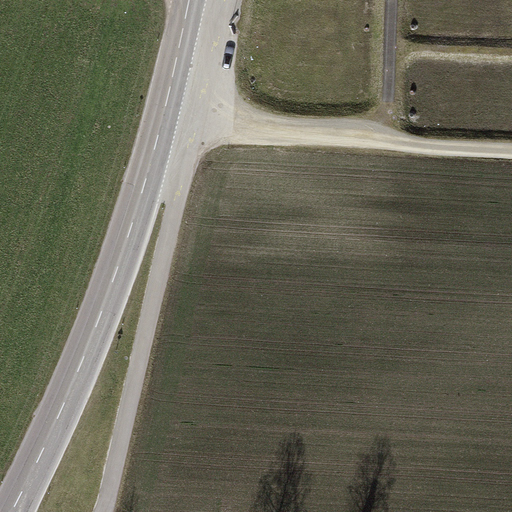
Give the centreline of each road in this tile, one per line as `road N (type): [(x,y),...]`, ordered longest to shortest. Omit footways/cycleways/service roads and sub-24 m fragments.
road 1 (tertiary): [(12,511),(119,271),(193,0)]
road 2 (track): [(511,151),(165,113)]
